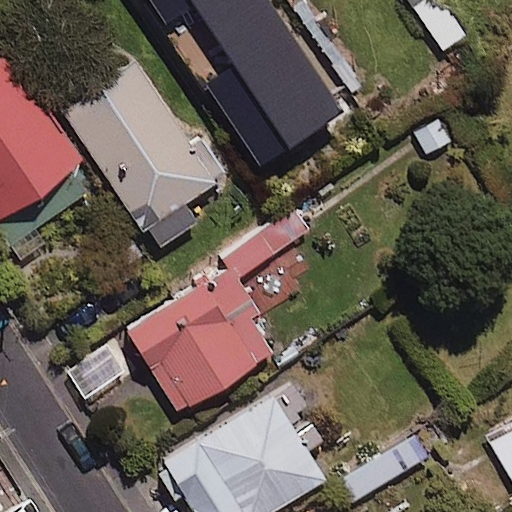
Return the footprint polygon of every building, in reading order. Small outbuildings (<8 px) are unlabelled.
[(82,159),(8,49),(0,54),(0,240),(3,246),(86,191),(70,167),(82,159)] [(192,146),(134,59),(61,107),(155,247),(195,220),(182,200),(225,171),(203,139),(192,146)] [(307,226),(293,207),(124,333),(183,412),(271,346),(248,316),(259,308),(236,278),(307,226)] [(126,372),(106,343),(71,367),(91,397),(126,372)] [(309,404),(294,380),(162,459),(193,511),(265,511),(324,478),(288,417),(309,404)] [(421,458),(408,435),(338,477),(352,500),(421,458)]
